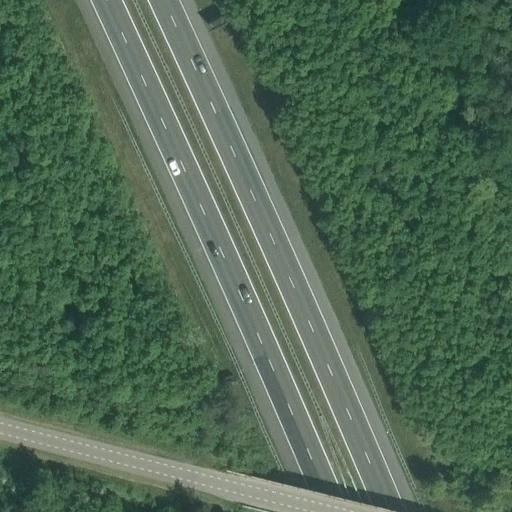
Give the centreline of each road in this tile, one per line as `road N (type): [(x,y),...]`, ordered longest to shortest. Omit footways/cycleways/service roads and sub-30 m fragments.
road 1 (motorway): [(100,0),(332,511)]
road 2 (motorway): [(387,511),(157,0)]
road 3 (tertiary): [(345,511),(0,425)]
road 4 (track): [(511,175),(448,0)]
